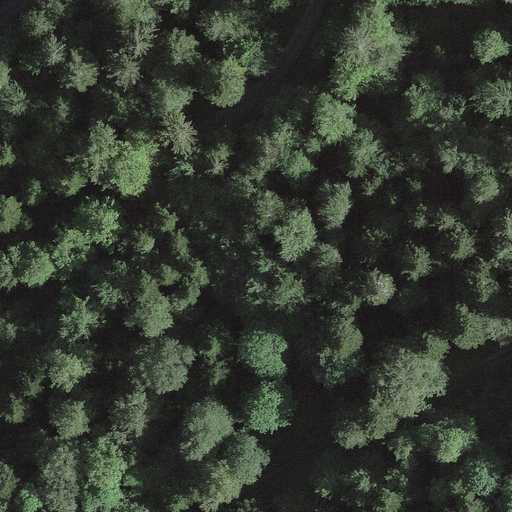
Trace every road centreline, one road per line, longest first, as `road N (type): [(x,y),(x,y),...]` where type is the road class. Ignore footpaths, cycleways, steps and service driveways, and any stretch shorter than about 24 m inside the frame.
road 1 (unclassified): [(318,0),(273,82),(153,167),(114,211),(40,339),(0,365)]
road 2 (track): [(224,511),(511,353)]
